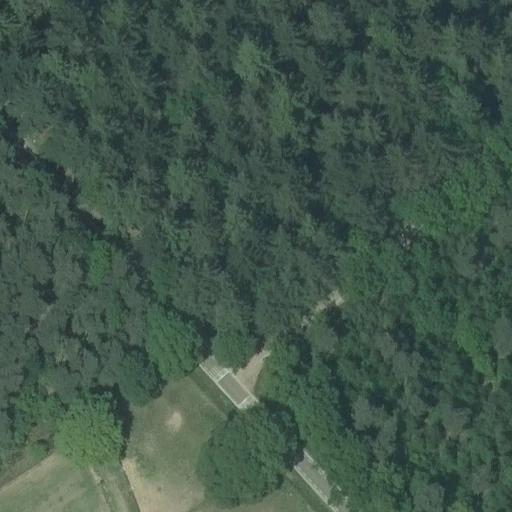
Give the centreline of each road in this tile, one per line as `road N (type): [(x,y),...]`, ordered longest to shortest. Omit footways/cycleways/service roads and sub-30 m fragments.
road 1 (tertiary): [(357,511),(0,129)]
road 2 (track): [(511,137),(241,387)]
